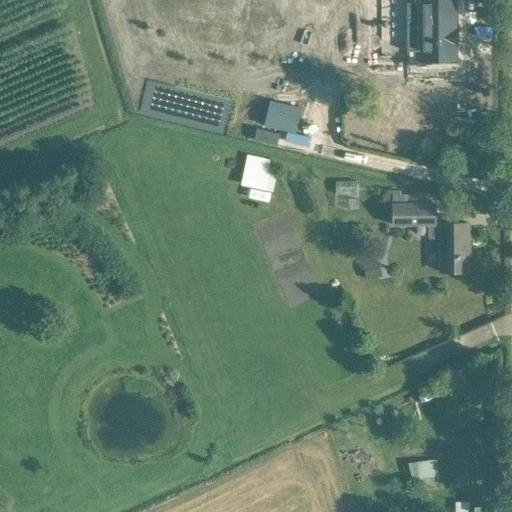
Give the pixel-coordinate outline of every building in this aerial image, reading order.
[(449,30),(454,30),(453,0),(411,0),(411,19),(419,19),(420,59),(450,59),(449,30)] [(305,12),(307,85),(350,85),(349,11),(305,12)] [(300,110),(270,102),(264,124),(295,132),(300,110)] [(434,204),(421,204),(421,193),(400,194),(400,190),(392,190),(392,204),(393,225),(428,225),(428,238),(439,238),(439,271),(467,271),(467,248),(469,248),(469,223),(438,224),(434,224),(434,204)] [(409,463),(412,479),(438,475),(436,459),(409,463)] [(499,511),(499,500),(479,500),(470,500),(469,511),(499,511)]
